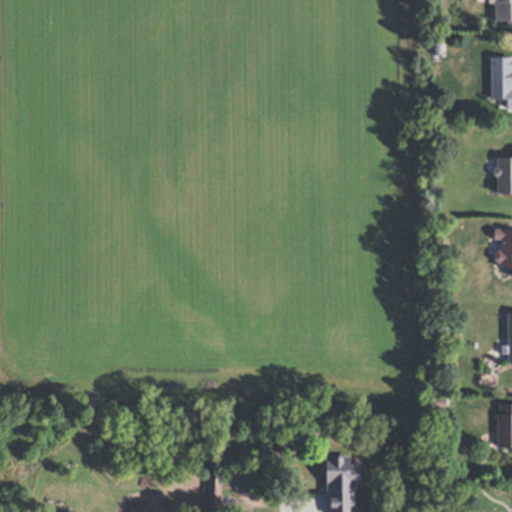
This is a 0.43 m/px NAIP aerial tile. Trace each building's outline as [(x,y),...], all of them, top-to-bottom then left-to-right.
[(511,0),(511,19),(500,19),(500,0),(511,0)] [(445,53),(437,53),(437,42),(445,42),(445,53)] [(511,106),(510,106),(510,96),(493,96),(493,56),(511,56),(511,106)] [(511,192),(501,192),(501,175),(500,175),(498,173),(498,169),(500,166),(501,166),(501,158),(502,158),(511,157),(511,192)] [(511,264),(500,264),(500,259),(498,259),(496,256),(496,252),(498,250),(501,250),(501,236),(493,236),(493,229),(502,229),(511,229),(511,264)] [(461,316),(461,330),(443,329),(443,316),(461,316)] [(511,352),(503,352),(503,345),(511,344),(511,352)] [(511,445),(506,445),(502,445),(502,414),(504,414),(504,412),(504,404),(507,404),(511,404),(511,445)] [(355,464),(361,464),(362,482),(326,482),(326,461),(342,461),(341,459),(354,458),(355,464)]
